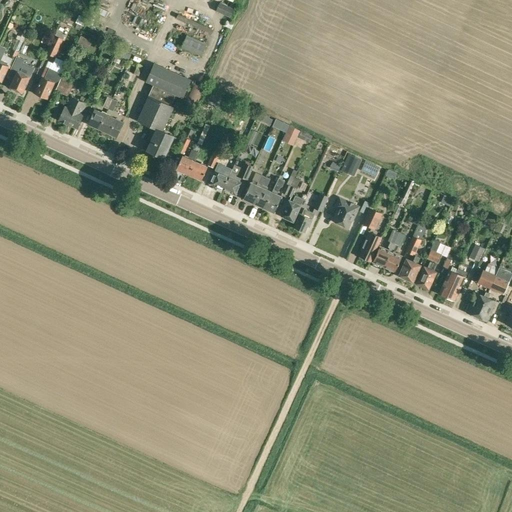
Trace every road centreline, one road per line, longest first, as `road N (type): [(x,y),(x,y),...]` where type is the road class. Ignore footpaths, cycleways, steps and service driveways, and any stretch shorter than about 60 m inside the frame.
road 1 (residential): [(511,351),(0,119)]
road 2 (track): [(346,276),(238,511)]
